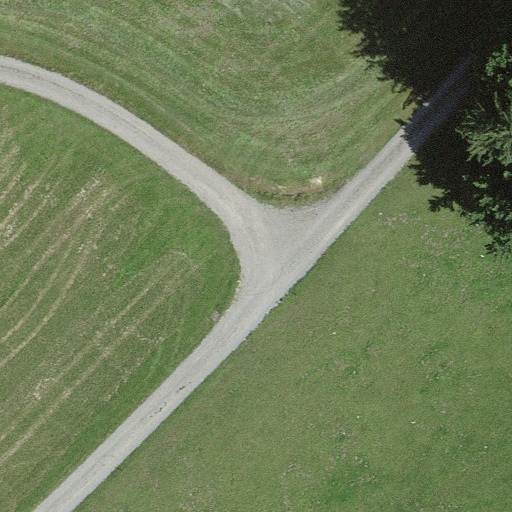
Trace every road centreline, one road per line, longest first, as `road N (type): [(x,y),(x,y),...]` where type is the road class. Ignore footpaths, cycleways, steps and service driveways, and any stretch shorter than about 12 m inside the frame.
road 1 (track): [(321,248),(151,132),(0,71)]
road 2 (track): [(78,511),(245,341),(321,248)]
road 3 (track): [(321,248),(511,37)]
